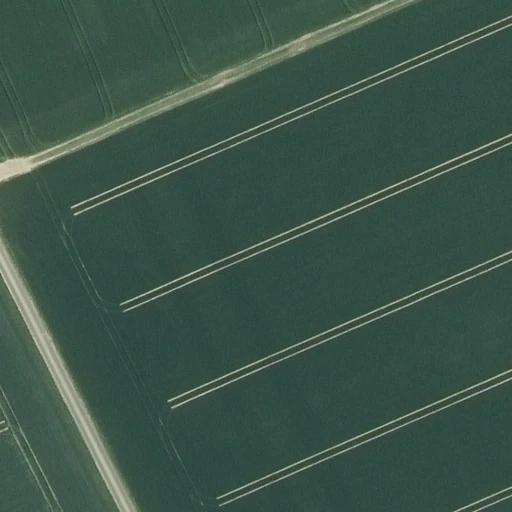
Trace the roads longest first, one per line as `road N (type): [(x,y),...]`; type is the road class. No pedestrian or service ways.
road 1 (track): [(0,199),(456,0)]
road 2 (track): [(0,236),(136,511)]
